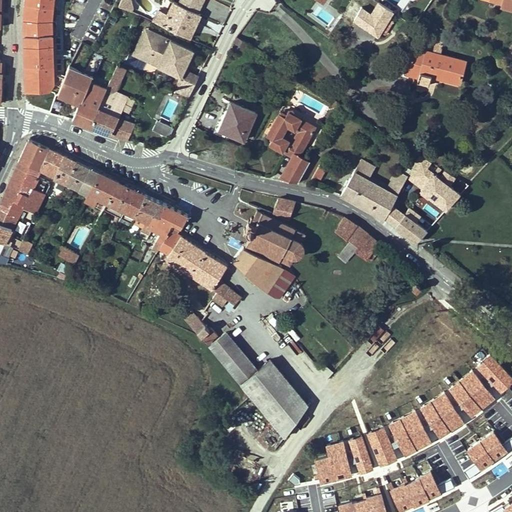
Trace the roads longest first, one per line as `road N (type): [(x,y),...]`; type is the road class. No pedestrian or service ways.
road 1 (residential): [(511,341),(365,216),(167,156)]
road 2 (residential): [(262,0),(372,104),(399,92)]
road 3 (residential): [(167,156),(253,0)]
road 4 (residential): [(167,156),(119,155),(14,117)]
